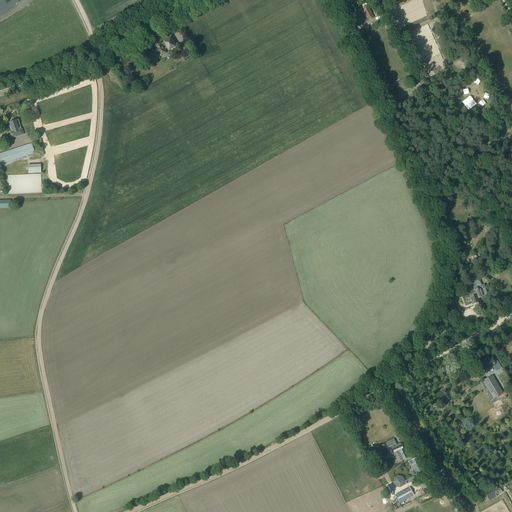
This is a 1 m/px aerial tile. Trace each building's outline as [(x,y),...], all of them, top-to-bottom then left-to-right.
[(0,0),(0,13),(18,2),(17,0),(0,0)] [(363,8),(361,9),(368,21),(374,18),(367,5),(367,6),(363,8)] [(353,9),(346,13),(350,20),(357,16),(353,9)] [(150,51),(146,53),(149,59),(151,58),(152,59),(152,60),(153,60),(154,60),(155,60),(156,59),(156,58),(156,57),(157,56),(159,55),(160,55),(159,53),(164,50),(164,49),(167,48),(168,51),(175,47),(170,38),(163,42),(164,42),(161,44),(160,43),(155,46),(156,48),(153,49),(150,51)] [(470,96),(462,103),(468,110),(476,104),(470,96)] [(9,123),(8,123),(11,131),(12,131),(12,132),(9,133),(11,139),(23,135),(21,129),(18,130),(16,125),(19,124),(18,120),(12,122),(12,121),(9,122),(9,123)] [(249,138),(252,146),(261,142),(255,126),(251,128),(253,134),(251,135),(251,137),(249,138)] [(31,144),(0,153),(0,162),(0,164),(34,153),(31,144)] [(27,166),(28,175),(40,174),(40,166),(27,166)] [(10,201),(0,201),(0,209),(11,209),(10,201)] [(475,254),(464,258),(467,264),(478,260),(475,254)] [(487,295),(484,288),(481,289),(478,290),(477,287),(481,285),(479,280),(472,283),(475,291),(477,295),(470,298),(469,296),(465,298),(467,306),(472,304),(473,305),(476,303),(478,307),(481,306),(478,299),(483,297),(483,296),(487,295)] [(491,357),(485,361),(489,368),(496,364),(491,357)] [(492,376),(483,381),(489,390),(486,392),(491,400),(490,400),(492,404),(507,395),(503,389),(501,391),(492,376)] [(391,448),(388,449),(390,455),(399,451),(400,455),(399,455),(402,461),(408,457),(406,452),(401,442),(397,444),(394,439),(389,442),(392,447),(391,447),(391,448)] [(381,451),(370,456),(373,463),(384,458),(381,451)] [(411,461),(413,464),(414,466),(412,466),(417,477),(424,473),(416,458),(411,460),(411,461)] [(410,487),(396,495),(400,503),(414,495),(410,487)]
